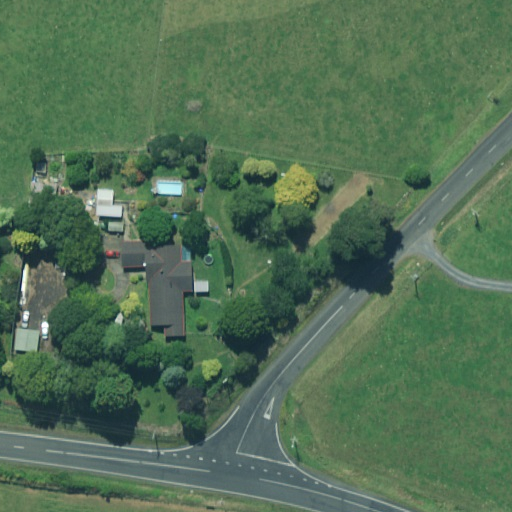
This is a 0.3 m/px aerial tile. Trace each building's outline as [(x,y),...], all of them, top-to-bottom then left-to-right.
[(182,182),(157,182),(157,194),(182,194),(182,182)] [(115,192),(101,191),(99,216),(124,217),(124,206),(114,205),(115,192)] [(124,222),(111,222),(110,231),(123,232),(124,222)] [(148,245),(148,242),(124,242),(125,268),(149,267),(149,283),(151,283),(152,326),(165,326),(165,337),(185,336),(185,291),(194,291),(194,263),(183,263),(183,245),(178,245),(148,245)] [(210,282),(196,282),(197,292),(210,292),(210,282)]
